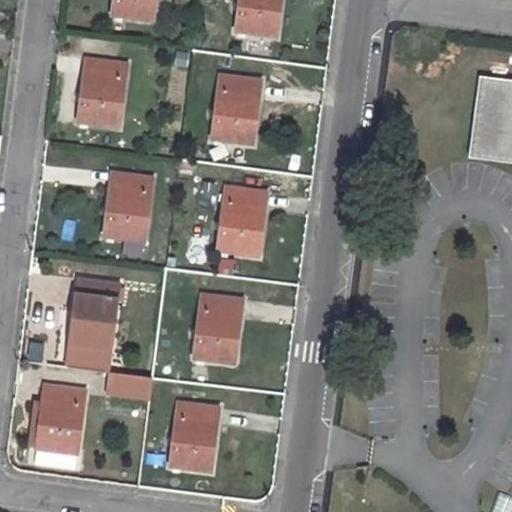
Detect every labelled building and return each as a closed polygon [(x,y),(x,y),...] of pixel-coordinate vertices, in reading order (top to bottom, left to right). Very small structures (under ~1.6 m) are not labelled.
[(113,0),(111,15),(152,20),(154,0),(113,0)] [(280,0),(239,0),(236,31),(275,35),(280,0)] [(84,75),(78,122),(118,126),(126,64),(88,60),(87,76),(84,75)] [(259,97),(255,97),(257,80),(220,76),(212,138),(251,143),(259,97)] [(511,81),(478,77),(468,157),(511,163),(511,81)] [(109,188),(104,236),(143,241),(151,177),(113,173),(112,188),(109,188)] [(226,187),(218,250),(257,255),(264,208),(262,207),(264,191),(226,187)] [(223,257),(220,274),(249,280),(252,263),(223,257)] [(76,294),(68,358),(107,363),(118,284),(80,280),(78,295),(76,294)] [(239,316),(238,315),(240,299),(202,294),(194,357),(234,363),(239,316)] [(153,378),(114,373),(112,393),(151,397),(153,378)] [(74,470),(77,454),(85,391),(46,386),(45,402),(42,402),(36,448),(34,465),(74,470)] [(42,402),(36,400),(30,448),(36,448),(42,402)] [(178,403),(171,465),(210,470),(216,424),(213,423),(215,408),(178,403)]
